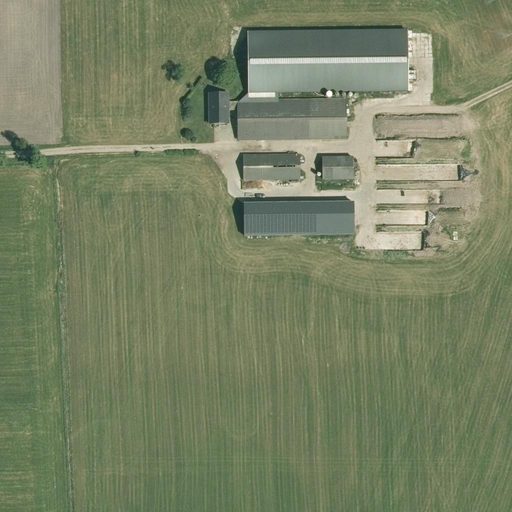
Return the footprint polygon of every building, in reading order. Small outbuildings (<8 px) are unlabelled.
[(229,94),(210,94),(210,124),(229,124),(229,110),(238,110),(238,140),(345,140),(345,100),(279,101),(279,94),(406,93),(405,31),(247,33),(248,93),(240,101),(238,101),(238,102),(229,102),(229,94)] [(243,156),(244,181),(300,180),(299,155),(243,156)] [(353,180),(353,158),(323,158),(323,180),(353,180)] [(427,203),(427,190),(414,190),(414,203),(427,203)] [(353,218),(352,209),(342,210),(342,219),(353,218)]
